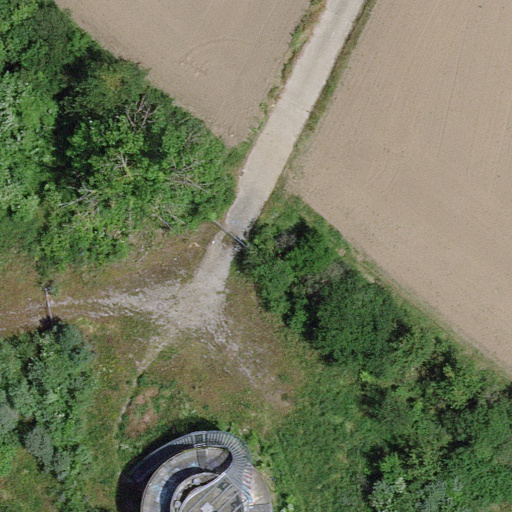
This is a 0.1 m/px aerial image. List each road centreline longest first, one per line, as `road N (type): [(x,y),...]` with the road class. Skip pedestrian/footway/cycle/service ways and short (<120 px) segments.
road 1 (track): [(349,0),(229,233)]
road 2 (track): [(0,326),(199,283),(229,233)]
road 3 (track): [(199,283),(246,347),(298,395)]
